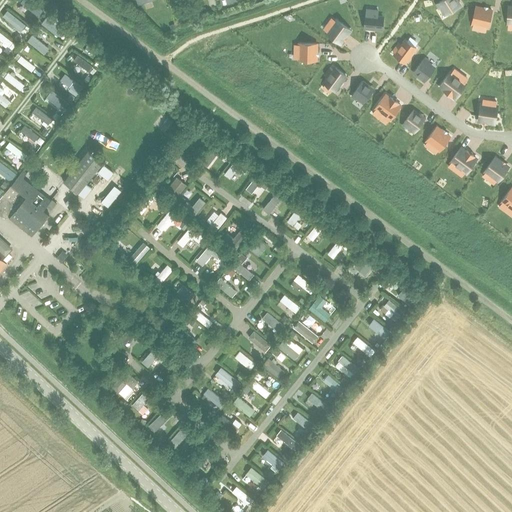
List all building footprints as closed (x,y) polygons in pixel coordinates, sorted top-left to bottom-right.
[(29,0),(21,0),(20,2),(38,16),(43,10),(29,0)] [(439,0),(438,1),(435,3),(438,8),(441,6),(446,13),(458,6),(454,0),(439,0)] [(475,5),(471,23),(472,23),(471,27),(476,28),(477,24),(487,26),(491,9),(475,5)] [(25,25),(7,10),(2,16),(21,31),(25,25)] [(365,14),(364,27),(381,28),(382,17),(377,17),(378,10),(375,10),(374,14),(365,14)] [(62,30),(46,17),(41,23),(57,36),(62,30)] [(332,23),(326,32),(339,42),(349,29),(335,19),(335,20),(331,18),(329,21),(332,23)] [(12,42),(0,32),(0,40),(8,47),(12,42)] [(49,48),(32,35),(27,41),(43,55),(49,48)] [(109,54),(91,40),(86,46),(104,60),(109,54)] [(398,49),(394,55),(404,62),(414,48),(404,40),(400,46),(398,44),(396,47),(398,49)] [(298,44),(294,44),(294,48),(298,48),(298,59),(315,59),(315,43),(298,43),(298,44)] [(35,66),(21,55),(17,60),(31,72),(35,66)] [(93,67),(77,55),(73,60),(89,73),(93,67)] [(422,60),(414,71),(424,78),(432,68),(427,64),(429,60),(425,57),(422,60)] [(327,76),(323,82),(333,89),(344,75),(334,68),(330,74),(327,72),(325,75),(327,76)] [(449,72),(439,86),(454,97),(464,84),(453,75),(457,71),(453,68),(450,73),(449,72)] [(24,85),(7,73),(3,78),(20,90),(24,85)] [(83,87),(65,74),(60,80),(78,93),(83,87)] [(361,83),(353,93),(363,100),(371,90),(361,83)] [(70,105),(52,90),(46,97),(64,112),(70,105)] [(10,102),(0,93),(0,103),(5,107),(10,102)] [(375,109),(372,113),(375,116),(379,111),(389,119),(399,105),(396,103),(396,102),(390,97),(389,98),(384,94),(374,108),(375,109)] [(481,103),(478,120),(492,122),(495,105),(494,105),(494,101),(490,100),(490,104),(481,103)] [(52,119),(36,106),(31,112),(48,124),(52,119)] [(411,112),(404,122),(414,129),(421,119),(411,112)] [(38,136),(24,126),(20,131),(34,142),(38,136)] [(427,141),(424,146),(427,148),(430,144),(438,150),(448,136),(436,127),(426,141),(427,141)] [(21,159),(25,154),(9,142),(5,147),(21,159)] [(221,148),(214,143),(200,162),(207,167),(221,148)] [(451,162),(448,166),(451,169),(455,164),(465,172),(475,159),(471,157),(472,156),(465,151),(465,152),(460,148),(450,161),(451,162)] [(63,182),(65,184),(77,194),(103,164),(89,152),(63,182)] [(485,171),(481,176),(484,179),(488,174),(497,180),(506,167),(493,158),(484,170),(485,171)] [(244,176),(249,170),(235,160),(223,176),(229,181),(237,170),(244,176)] [(0,173),(10,181),(15,174),(0,162),(0,173)] [(97,173),(107,181),(113,174),(103,166),(97,173)] [(10,215),(33,233),(47,214),(42,209),(45,205),(51,209),(56,202),(51,198),(49,200),(19,174),(0,198),(0,214),(1,215),(6,209),(11,214),(10,215)] [(265,191),(270,185),(257,175),(245,191),(251,195),(258,186),(265,191)] [(173,203),(186,187),(176,179),(166,191),(163,195),(173,203)] [(100,203),(107,209),(120,193),(113,187),(100,203)] [(501,202),(498,207),(501,210),(505,205),(511,210),(511,188),(510,188),(500,201),(501,202)] [(285,194),(279,190),(263,210),(269,214),(285,194)] [(156,197),(150,192),(135,209),(141,214),(156,197)] [(181,196),(176,201),(180,204),(185,199),(181,196)] [(192,219),(204,205),(198,200),(192,208),(186,204),(181,210),(192,219)] [(304,210),(298,205),(286,221),(292,226),(304,210)] [(176,214),(170,209),(156,227),(162,231),(176,214)] [(227,218),(220,213),(207,229),(214,234),(227,218)] [(325,225),(319,221),(307,236),(312,240),(325,225)] [(191,225),(177,242),(183,247),(192,236),(199,242),(204,236),(191,225)] [(233,240),(227,235),(221,242),(234,252),(247,236),(241,231),(233,240)] [(259,255),(268,243),(256,233),(247,245),(259,255)] [(346,241),(341,236),(327,253),(333,258),(346,241)] [(0,239),(0,271),(1,271),(0,269),(6,263),(2,259),(11,250),(0,239)] [(150,248),(143,243),(127,260),(134,266),(150,248)] [(222,254),(210,244),(195,262),(202,267),(211,256),(217,261),(222,254)] [(244,247),(240,252),(245,256),(249,251),(244,247)] [(62,251),(56,257),(61,261),(67,255),(62,251)] [(376,260),(366,252),(355,265),(366,274),(376,260)] [(240,266),(246,259),(240,254),(230,267),(248,282),(253,276),(240,266)] [(379,264),(375,268),(380,272),(384,267),(379,264)] [(173,270),(166,265),(152,280),(158,286),(173,270)] [(315,289),(298,275),(294,280),(310,294),(315,289)] [(237,292),(220,278),(215,283),(232,298),(237,292)] [(183,307),(195,293),(184,283),(171,297),(183,307)] [(398,294),(412,305),(421,293),(408,283),(398,294)] [(299,308),(283,295),(279,301),(295,314),(299,308)] [(321,309),(326,303),(319,297),(308,310),(325,324),(330,317),(321,309)] [(405,313),(389,300),(384,306),(400,319),(405,313)] [(213,323),(195,309),(191,314),(208,328),(213,323)] [(283,326),(266,312),(261,318),(278,332),(283,326)] [(384,339),(390,332),(373,319),(368,327),(384,339)] [(318,337),(298,321),(293,328),(312,344),(318,337)] [(138,343),(143,337),(131,326),(116,342),(122,348),(132,337),(138,343)] [(196,341),(181,329),(176,335),(192,347),(196,341)] [(270,346),(253,331),(247,339),(265,353),(270,346)] [(375,352),(357,337),(352,343),(371,357),(375,352)] [(298,355),(282,341),(277,347),(293,360),(298,355)] [(162,364),(167,358),(155,347),(141,364),(147,369),(156,359),(162,364)] [(255,364),(239,352),(234,357),(250,370),(255,364)] [(359,369),(342,356),(337,361),(354,375),(359,369)] [(284,372),(268,359),(262,366),(278,379),(284,372)] [(240,383),(220,368),(214,375),(234,390),(240,383)] [(132,390),(137,384),(125,373),(111,389),(117,395),(126,385),(132,390)] [(344,388),(327,375),(323,381),(340,394),(344,388)] [(269,393),(251,379),(247,384),(265,398),(269,393)] [(224,402),(207,388),(202,394),(219,408),(224,402)] [(152,395),(146,389),(131,405),(138,411),(152,395)] [(330,408),(311,393),(307,399),(326,414),(330,408)] [(254,411),(238,397),(233,403),(249,417),(254,411)] [(120,400),(118,405),(125,409),(127,403),(120,400)] [(172,413),(166,407),(149,426),(155,432),(172,413)] [(314,426),(297,412),(292,418),(309,432),(314,426)] [(238,429),(222,415),(216,422),(233,435),(238,429)] [(193,433),(183,425),(169,442),(179,450),(193,433)] [(299,445),(280,429),(275,435),(295,451),(299,445)] [(212,464),(217,458),(204,447),(193,462),(199,467),(205,459),(212,464)] [(284,463),(267,450),(261,457),(278,470),(284,463)] [(268,482),(250,468),(244,475),(262,489),(268,482)] [(253,500),(235,487),(231,492),(249,506),(253,500)]
